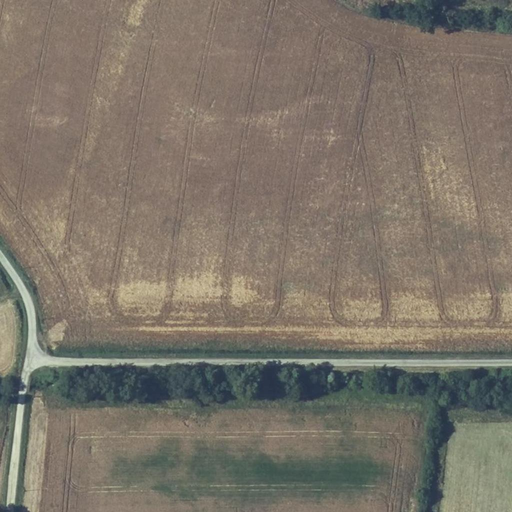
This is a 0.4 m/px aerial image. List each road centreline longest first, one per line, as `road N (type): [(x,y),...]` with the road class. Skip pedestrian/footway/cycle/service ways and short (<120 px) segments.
road 1 (unclassified): [(35,357),(511,362)]
road 2 (unclassified): [(9,511),(21,394),(35,357)]
